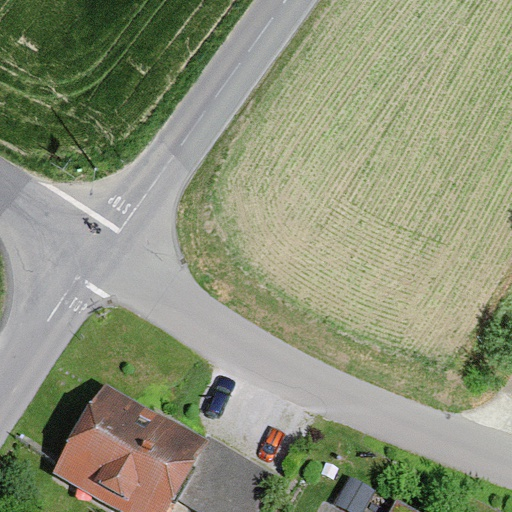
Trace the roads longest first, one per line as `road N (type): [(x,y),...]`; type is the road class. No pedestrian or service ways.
road 1 (unclassified): [(511,465),(234,343),(97,256)]
road 2 (tertiary): [(286,0),(97,256)]
road 3 (tertiary): [(97,256),(0,389)]
